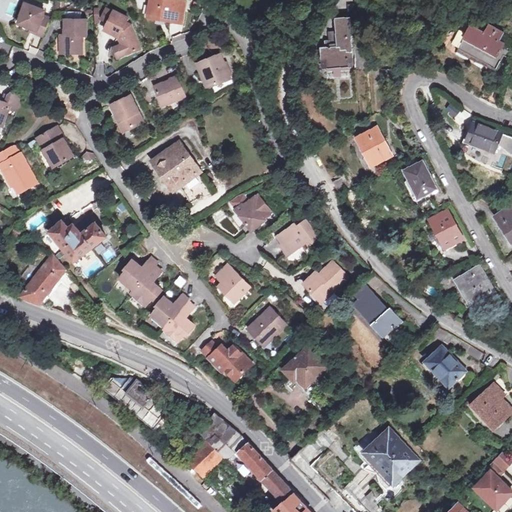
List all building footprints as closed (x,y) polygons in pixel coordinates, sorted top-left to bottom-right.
[(182,24),(186,1),(182,0),(152,0),(149,15),(171,19),(170,21),(182,24)] [(19,23),(32,28),(38,31),(37,34),(44,36),(51,18),(44,16),(45,11),(26,4),(19,23)] [(109,21),(114,13),(108,9),(103,18),(109,21)] [(67,11),(66,20),(82,19),(82,11),(67,11)] [(131,25),(126,23),(129,18),(115,11),(114,13),(109,21),(105,30),(118,37),(119,36),(122,38),(121,40),(122,45),(114,48),(118,58),(126,55),(141,49),(131,25)] [(349,56),(354,56),(351,16),(336,17),(337,44),(320,46),(321,57),(327,57),(328,66),(350,65),(349,56)] [(87,19),(82,19),(66,20),(66,35),(62,35),(62,53),(83,54),(83,35),(87,36),(87,19)] [(481,28),(468,21),(456,45),(494,65),(506,43),(497,37),(500,30),(485,21),(481,28)] [(198,63),(202,73),(205,71),(211,86),(228,79),(220,55),(198,63)] [(469,85),(483,94),(488,75),(475,69),(469,85)] [(207,87),(211,86),(205,71),(202,73),(207,87)] [(162,106),(185,97),(177,76),(169,79),(170,81),(155,87),(162,106)] [(0,125),(2,127),(8,108),(9,106),(17,108),(19,100),(12,91),(7,94),(4,103),(1,102),(0,101),(0,125)] [(131,95),(112,104),(116,114),(123,131),(143,122),(131,95)] [(445,110),(455,116),(460,108),(450,102),(445,110)] [(495,150),(502,132),(475,120),(468,138),(495,150)] [(393,152),(379,126),(361,135),(375,162),(393,152)] [(63,140),(65,139),(59,127),(38,138),(54,167),(72,157),(69,150),(63,140)] [(172,191),(198,173),(178,145),(153,162),(172,191)] [(40,182),(22,153),(20,155),(14,146),(0,154),(0,167),(3,165),(16,186),(21,194),(40,182)] [(97,158),(94,153),(88,152),(84,158),(86,161),(92,161),(97,158)] [(438,186),(425,159),(407,168),(425,203),(436,198),(432,189),(438,186)] [(0,167),(12,188),(16,186),(3,165),(0,167)] [(266,192),(260,196),(270,210),(276,206),(266,192)] [(258,195),(251,200),(250,200),(245,203),(243,202),(235,208),(237,210),(230,215),(240,228),(247,223),(252,229),(265,220),(263,218),(271,212),(270,210),(260,196),(258,195)] [(107,209),(101,201),(91,207),(94,211),(99,209),(102,213),(107,209)] [(508,218),(511,223),(511,205),(499,214),(503,221),(508,218)] [(434,223),(446,246),(465,236),(449,208),(432,217),(435,222),(434,223)] [(75,261),(107,237),(91,216),(76,227),(69,218),(50,231),(75,261)] [(511,233),(511,223),(508,218),(503,221),(511,233)] [(283,243),(291,252),(307,239),(310,243),(320,236),(306,219),(296,225),(294,222),(287,227),(278,235),(283,243)] [(285,224),(287,227),(294,222),(292,219),(285,224)] [(291,252),(283,243),(280,245),(287,254),(291,252)] [(100,255),(106,262),(116,254),(110,247),(100,255)] [(65,271),(52,255),(31,287),(23,298),(41,305),(65,271)] [(157,265),(160,263),(153,257),(144,268),(135,259),(126,269),(128,270),(122,277),(136,290),(157,265)] [(304,284),(311,292),(319,300),(331,289),(333,291),(348,276),(333,261),(320,274),(317,271),(304,284)] [(473,267),(469,261),(454,268),(464,287),(465,286),(478,308),(497,296),(485,275),(487,274),(480,263),(473,267)] [(229,290),(238,299),(251,287),(228,264),(217,275),(223,281),(219,285),(226,293),(229,290)] [(164,271),(157,265),(136,290),(133,293),(148,305),(154,298),(156,299),(164,290),(154,282),(164,271)] [(393,309),(368,281),(357,291),(362,297),(356,302),(391,340),(402,331),(397,325),(404,319),(395,308),(393,309)] [(319,306),(333,291),(331,289),(319,300),(311,292),(308,295),(319,306)] [(229,290),(226,293),(235,302),(238,299),(229,290)] [(151,314),(165,326),(188,301),(189,299),(183,294),(173,304),(164,296),(156,305),(158,307),(151,314)] [(194,307),(188,301),(165,326),(164,327),(178,340),(184,333),(186,334),(194,325),(185,317),(194,307)] [(249,328),(257,336),(263,343),(270,335),(274,338),(288,325),(272,308),(249,328)] [(452,332),(439,324),(434,332),(447,340),(452,332)] [(266,346),(274,338),(270,335),(263,343),(266,346)] [(240,368),(243,371),(253,361),(242,349),(240,351),(234,344),(232,343),(226,349),(223,352),(217,346),(211,340),(201,349),(221,370),(224,368),(232,376),(240,368)] [(221,343),(217,346),(223,352),(226,349),(221,343)] [(451,385),(468,369),(445,344),(427,360),(451,385)] [(328,366),(310,346),(285,371),(310,398),(329,379),(322,372),(328,366)] [(235,380),(243,371),(240,368),(232,376),(235,380)] [(128,393),(139,380),(136,378),(115,377),(112,381),(128,393)] [(144,406),(154,394),(139,380),(128,393),(144,406)] [(500,392),(504,388),(498,381),(477,399),(489,412),(487,414),(497,425),(511,411),(511,404),(504,396),(500,392)] [(154,394),(144,406),(161,419),(167,411),(159,398),(154,394)] [(241,451),(250,443),(241,433),(215,412),(201,432),(210,440),(189,461),(194,465),(206,478),(229,455),(234,458),(241,451)] [(367,451),(386,470),(395,462),(406,474),(421,459),(390,428),(367,451)] [(241,451),(267,480),(276,472),(250,443),(241,451)] [(511,462),(511,457),(505,450),(500,454),(511,464),(511,462)] [(500,454),(493,461),(503,471),(511,464),(500,454)] [(397,482),(406,474),(395,462),(386,470),(397,482)] [(286,501),(295,493),(276,472),(267,480),(286,500),(286,501)] [(511,494),(511,492),(491,472),(478,485),(486,493),(482,496),(497,510),(511,494)] [(486,493),(478,485),(474,488),(482,496),(486,493)] [(277,511),(312,511),(295,493),(286,501),(286,500),(283,503),(275,510),(277,511)] [(420,508),(419,507),(418,506),(417,506),(416,505),(415,504),(414,504),(413,503),(411,503),(409,503),(406,503),(404,504),(403,505),(401,505),(400,507),(398,509),(398,510),(396,511),(421,511),(421,510),(420,508)]
